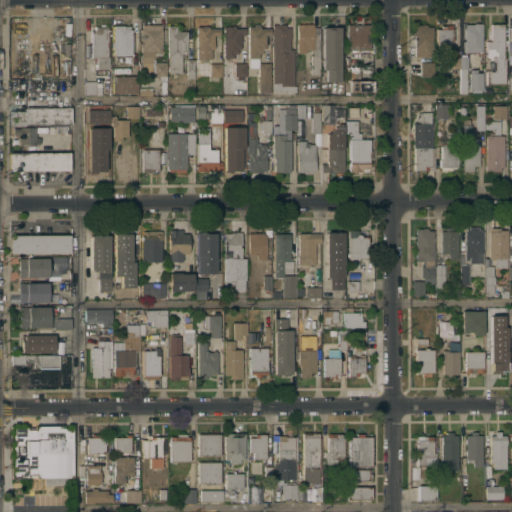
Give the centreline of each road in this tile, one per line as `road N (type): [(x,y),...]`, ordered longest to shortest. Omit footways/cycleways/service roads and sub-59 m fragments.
road 1 (residential): [(0,411),(511,407)]
road 2 (residential): [(0,203),(511,200)]
road 3 (residential): [(393,0),(392,511)]
road 4 (residential): [(0,1),(393,0)]
